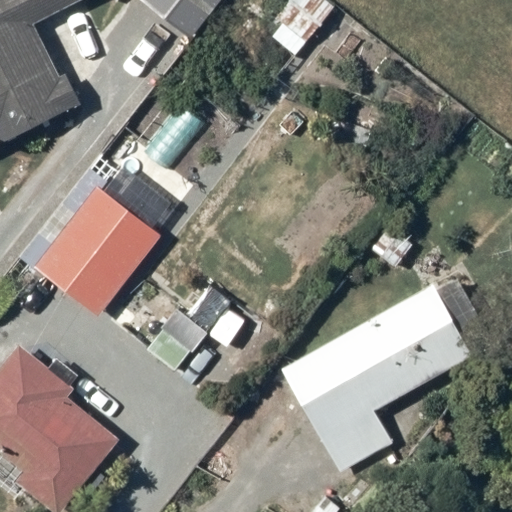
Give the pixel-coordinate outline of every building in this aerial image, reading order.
[(0,0),(0,145),(85,103),(70,73),(63,77),(36,23),(79,0),(0,0)] [(214,0),(145,0),(188,33),(214,0)] [(38,265),(101,315),(164,234),(102,185),(38,265)] [(438,283),(285,365),(343,473),(396,444),(379,409),(477,357),(438,283)] [(23,345),(0,371),(0,448),(27,470),(20,479),(59,511),(64,511),(121,438),(69,397),(78,388),(23,345)]
